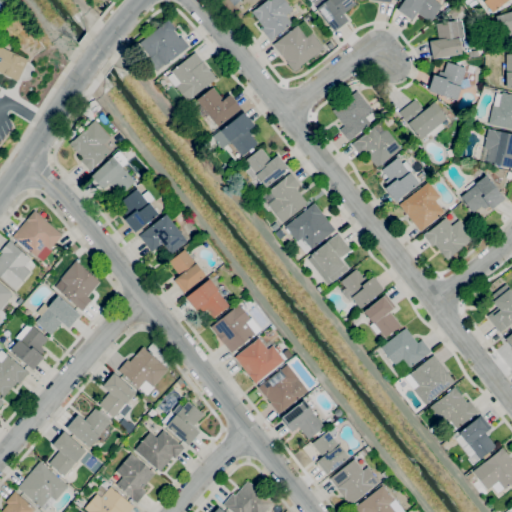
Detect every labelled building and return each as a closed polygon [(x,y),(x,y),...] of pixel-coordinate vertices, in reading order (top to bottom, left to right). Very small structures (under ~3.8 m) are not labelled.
[(270,40),(261,29),(264,27),(251,12),(265,0),(284,0),(292,10),(285,15),(292,23),(270,40)] [(334,31),(316,9),(328,0),(352,0),(356,4),(343,14),(348,20),(334,31)] [(430,22),(417,13),(412,20),(397,10),(403,0),(434,0),(442,5),(430,22)] [(508,0),(492,12),(484,3),(481,6),(476,0),(508,0)] [(511,46),(505,49),(495,16),(511,10),(511,46)] [(158,70),(149,59),(151,58),(148,55),(145,58),(136,47),(140,44),(139,43),(168,19),(176,29),(174,31),(179,38),(181,36),(189,46),(165,65),(158,70)] [(432,59),(430,41),(438,40),(436,24),(456,20),(459,38),(462,54),(432,59)] [(294,71),(286,62),(287,62),(282,55),(282,56),(273,44),(297,25),(306,37),(311,33),(323,48),(294,71)] [(329,49),(326,44),(330,41),(334,46),(329,49)] [(18,81),(0,72),(0,46),(28,60),(18,81)] [(187,101),(175,86),(175,87),(167,77),(172,73),(171,71),(195,52),(216,78),(187,101)] [(456,100),(427,91),(432,75),(437,76),(439,71),(443,72),(446,62),(466,68),(460,86),(461,86),(456,100)] [(218,127),(209,115),(204,118),(197,109),(201,106),(196,100),(211,88),(211,89),(213,87),(223,100),(230,94),(241,108),(218,127)] [(348,141),(339,129),(344,126),(332,111),(357,91),(377,116),(369,122),(370,123),(348,141)] [(511,129),(488,124),(492,105),(493,105),(496,93),(501,94),(502,92),(511,94),(511,129)] [(420,140),(399,112),(414,99),(423,110),(434,102),(447,118),(441,123),(444,127),(432,137),(429,133),(420,140)] [(242,156),(230,142),(222,148),(211,135),(217,130),(218,131),(220,129),(221,130),(244,112),(254,125),(251,128),(254,132),(251,135),(257,143),(242,156)] [(90,171),(80,160),(83,158),(69,144),(94,120),(110,138),(103,144),(110,152),(94,167),(90,171)] [(376,167),(365,152),(360,155),(351,143),(356,140),(382,120),(400,143),(398,145),(401,148),(376,167)] [(511,169),(486,163),(489,149),(483,147),(487,129),(511,134),(511,169)] [(265,187),(257,176),(252,180),(245,170),(250,167),(245,160),(261,147),(271,160),(278,155),(289,169),(265,187)] [(121,194),(110,183),(103,189),(91,176),(112,156),(117,152),(120,152),(126,159),(127,163),(122,167),(135,181),(121,194)] [(395,201),(385,188),(388,186),(385,181),(388,179),(381,170),(397,158),(402,164),(405,161),(412,170),(410,172),(419,183),(395,201)] [(282,223),(268,204),(275,198),(269,190),(285,178),(284,177),(290,172),(299,184),(295,187),(307,203),(282,223)] [(423,182),(420,178),(426,174),(429,178),(423,182)] [(472,213),(460,197),(475,185),(474,184),(486,175),(504,199),(491,210),(488,206),(484,209),(481,206),(472,213)] [(420,231),(399,205),(428,182),(440,197),(435,201),(444,212),(420,231)] [(134,232),(125,219),(128,217),(118,203),(137,188),(142,195),(148,191),(154,199),(150,203),(158,214),(134,232)] [(251,197),(247,193),(253,188),(257,193),(251,197)] [(306,252),(302,250),(298,245),(297,241),(285,226),(314,203),(335,229),(311,249),(306,252)] [(36,257),(12,236),(34,211),(62,235),(50,250),(45,245),(36,257)] [(171,254),(162,243),(151,252),(139,235),(166,214),(183,236),(187,241),(171,254)] [(447,260),(434,244),(432,246),(423,235),(427,232),(445,218),(451,226),(459,220),(473,238),(450,257),(447,260)] [(279,239),(274,233),(280,229),(285,235),(279,239)] [(328,284),(308,259),(311,256),(310,255),(338,233),(351,250),(340,258),(349,269),(332,282),(331,282),(328,284)] [(15,290),(0,276),(0,255),(2,253),(0,251),(10,240),(13,243),(13,244),(30,258),(29,259),(36,265),(15,290)] [(184,293),(173,280),(179,275),(169,262),(184,249),(206,275),(184,293)] [(82,311),(61,293),(61,292),(55,286),(61,279),(60,279),(76,261),(99,282),(87,296),(91,300),(82,311)] [(360,308),(351,297),(352,297),(340,282),(356,269),(363,278),(366,275),(370,279),(373,276),(383,289),(360,308)] [(214,318),(207,309),(203,312),(200,308),(196,311),(186,297),(209,278),(218,289),(217,290),(229,306),(214,318)] [(0,308),(0,283),(12,294),(0,308)] [(511,322),(500,332),(487,316),(497,308),(491,300),(492,300),(489,297),(506,284),(511,291),(511,322)] [(385,338),(380,331),(376,334),(369,325),(372,323),(364,312),(386,294),(396,307),(389,312),(400,325),(385,338)] [(51,335),(35,322),(41,316),(36,312),(44,303),(48,307),(58,296),(80,315),(68,328),(61,323),(51,335)] [(231,353),(210,327),(233,309),(232,309),(239,304),(250,318),(251,317),(261,329),(231,353)] [(32,370),(9,350),(18,340),(15,338),(28,323),(32,326),(48,339),(41,347),(44,350),(40,354),(44,357),(32,370)] [(408,368),(402,360),(395,366),(381,347),(406,328),(417,343),(422,340),(431,351),(408,368)] [(255,384),(234,357),(258,338),(267,349),(272,345),(285,361),(255,384)] [(147,395),(139,388),(138,388),(118,370),(127,359),(129,361),(135,355),(143,347),(146,350),(168,369),(153,386),(154,387),(147,395)] [(4,396),(0,392),(0,351),(1,350),(7,355),(24,369),(25,369),(29,372),(19,383),(17,381),(4,396)] [(425,405),(413,390),(413,389),(404,378),(433,355),(454,381),(425,405)] [(278,414),(270,403),(270,402),(265,396),(265,397),(257,387),(264,382),(287,364),(308,391),(278,414)] [(114,417),(98,405),(109,392),(102,386),(113,373),(136,392),(126,404),(125,404),(114,417)] [(450,433),(444,425),(443,426),(428,408),(436,401),(436,402),(451,390),(450,390),(454,387),(466,402),(469,400),(478,412),(450,433)] [(308,439),(298,426),(291,432),(280,418),(303,400),(324,427),(308,439)] [(188,446),(166,427),(167,426),(162,421),(170,411),(175,416),(176,415),(172,412),(179,404),(183,407),(188,401),(203,414),(193,426),(199,432),(188,446)] [(88,448),(66,428),(78,415),(84,420),(95,408),(110,421),(98,435),(99,436),(88,448)] [(480,459),(474,453),(471,455),(464,446),(469,442),(467,443),(458,433),(478,417),(481,415),(491,428),(488,430),(484,433),(495,447),(480,459)] [(159,472),(134,450),(150,432),(156,437),(163,430),(184,448),(175,459),(172,456),(159,472)] [(63,476),(48,463),(59,450),(52,444),(63,431),(86,451),(75,463),(63,476)] [(326,475),(316,462),(322,457),(312,443),(327,431),(339,445),(349,457),(326,475)] [(497,493),(492,486),(487,490),(472,471),(498,450),(501,447),(509,457),(509,456),(511,459),(511,486),(510,484),(504,489),(503,488),(497,493)] [(136,503),(115,485),(122,477),(115,471),(131,453),(154,474),(142,488),(146,492),(136,503)] [(350,505),(336,488),(337,487),(330,479),(354,459),(363,470),(367,467),(379,482),(374,486),(373,486),(350,505)] [(41,508),(17,488),(39,462),(68,486),(46,511),(41,508)] [(471,482),(466,476),(472,472),(476,478),(471,482)] [(231,511),(222,504),(232,493),(235,496),(247,481),(273,503),(265,511),(231,511)] [(355,511),(353,509),(381,486),(393,500),(394,499),(403,510),(400,511),(355,511)] [(128,511),(88,511),(84,508),(96,494),(101,497),(110,487),(133,507),(128,511)] [(0,511),(8,504),(5,502),(14,491),(35,509),(32,511),(0,511)]
